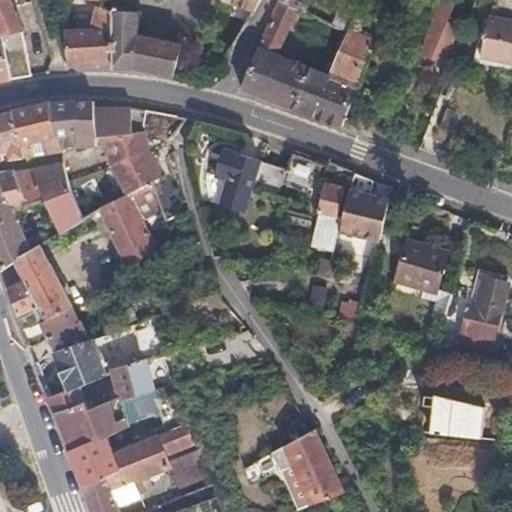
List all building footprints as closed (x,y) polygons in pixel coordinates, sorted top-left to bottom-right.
[(0,0),(0,81),(32,76),(22,35),(22,32),(24,30),(13,0),(0,0)] [(221,0),(254,12),(261,0),(221,0)] [(449,52),(463,16),(454,11),(458,0),(444,0),(437,21),(428,44),(449,52)] [(343,128),(376,43),(348,31),(329,77),(278,57),(297,9),(278,1),(241,91),(343,128)] [(113,62),(114,8),(106,7),(91,7),(91,30),(63,31),(64,51),(68,66),(113,62)] [(171,76),(178,45),(137,36),(142,13),(114,8),(113,62),(113,68),(133,68),(171,76)] [(511,62),(511,22),(488,18),(480,56),(511,62)] [(66,151),(64,136),(55,137),(48,103),(28,108),(36,147),(44,146),(47,158),(66,154),(66,151)] [(173,142),(186,116),(131,108),(95,109),(93,103),(48,103),(55,137),(64,136),(66,151),(100,147),(99,139),(107,138),(108,154),(127,196),(130,195),(152,183),(162,179),(150,152),(173,142)] [(36,147),(28,108),(15,110),(23,148),(36,147)] [(47,158),(44,146),(36,147),(23,148),(15,110),(0,113),(0,136),(3,153),(9,152),(11,160),(12,159),(26,161),(47,158)] [(445,160),(459,122),(434,112),(419,151),(445,160)] [(250,214),(263,162),(227,153),(219,180),(233,184),(226,209),(250,214)] [(315,191),(322,162),(293,154),(285,184),(315,191)] [(280,195),(287,169),(265,163),(258,189),(280,195)] [(82,220),(72,194),(66,167),(67,165),(36,171),(46,199),(60,235),(82,220)] [(46,199),(36,171),(18,173),(16,171),(0,173),(0,222),(17,217),(19,216),(17,209),(46,199)] [(95,177),(80,185),(90,202),(104,194),(95,177)] [(341,215),(348,188),(330,184),(324,210),(341,215)] [(378,240),(389,199),(351,190),(341,232),(378,240)] [(160,252),(130,195),(127,196),(100,210),(130,267),(160,252)] [(31,252),(17,217),(0,222),(0,271),(14,263),(31,252)] [(438,286),(447,249),(391,235),(381,278),(397,283),(399,277),(425,284),(422,295),(436,299),(432,314),(446,317),(452,291),(438,286)] [(78,323),(40,247),(31,252),(14,263),(24,280),(38,308),(52,338),(78,323)] [(492,349),(509,277),(478,270),(461,342),(485,348),(492,349)] [(38,308),(24,280),(6,288),(17,317),(38,308)] [(340,313),(361,316),(363,302),(343,299),(340,313)] [(91,341),(81,322),(78,323),(52,338),(60,354),(91,341)] [(106,378),(91,341),(60,354),(57,356),(71,391),(106,378)] [(129,421),(122,399),(154,391),(146,361),(113,371),(113,375),(106,378),(71,391),(49,400),(55,418),(58,418),(72,451),(108,437),(130,426),(129,421)] [(403,388),(433,393),(436,375),(406,370),(403,388)] [(160,412),(154,391),(122,399),(129,421),(160,412)] [(172,466),(167,454),(197,441),(189,422),(117,452),(119,472),(124,486),(135,482),(172,466)] [(346,491),(316,429),(274,452),(297,510),(346,491)] [(119,472),(117,452),(114,453),(108,437),(72,451),(70,453),(85,487),(119,472)] [(141,497),(135,482),(124,486),(119,472),(85,487),(93,511),(122,511),(121,505),(141,497)] [(220,511),(215,498),(173,511),(220,511)]
